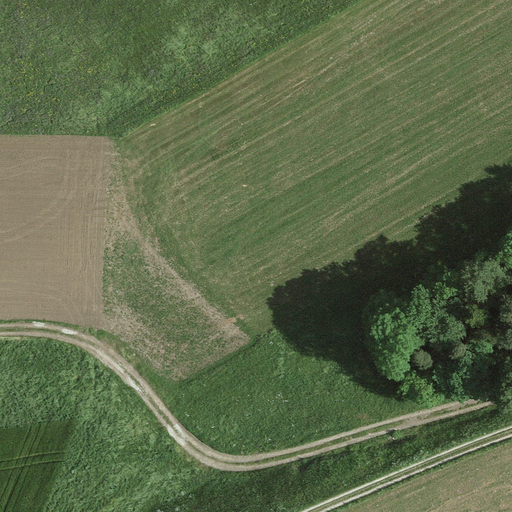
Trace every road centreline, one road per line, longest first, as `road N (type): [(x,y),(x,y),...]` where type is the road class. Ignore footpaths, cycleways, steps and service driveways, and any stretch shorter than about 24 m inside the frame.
road 1 (track): [(0,330),(68,336),(100,350),(179,437),(226,464),(511,398)]
road 2 (track): [(511,433),(318,511)]
